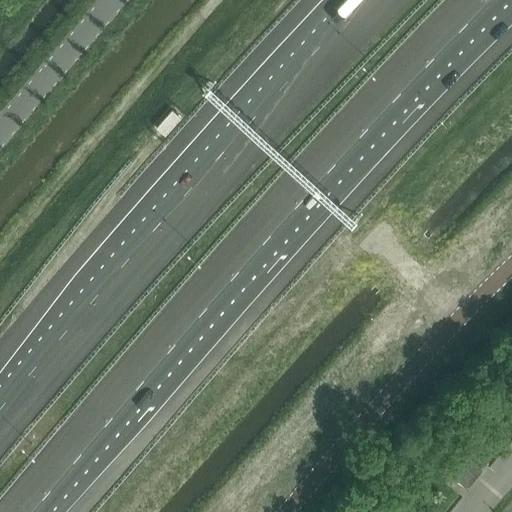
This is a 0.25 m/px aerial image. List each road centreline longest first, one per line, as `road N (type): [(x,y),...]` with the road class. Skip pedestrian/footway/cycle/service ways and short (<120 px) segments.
road 1 (motorway): [(23,511),(222,280),(485,0)]
road 2 (motorway): [(376,0),(0,422)]
road 3 (unclassified): [(290,511),(511,269)]
road 4 (unclassified): [(114,0),(0,136)]
